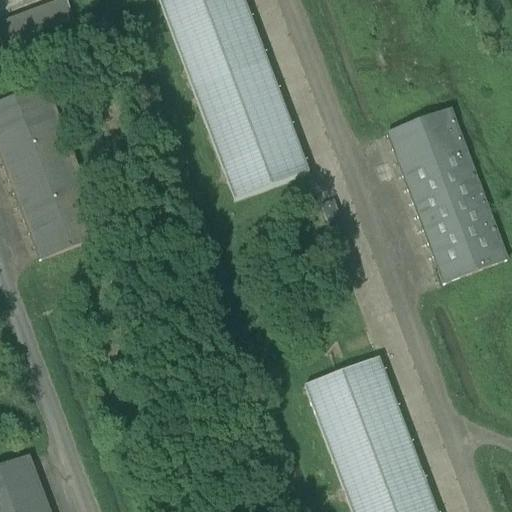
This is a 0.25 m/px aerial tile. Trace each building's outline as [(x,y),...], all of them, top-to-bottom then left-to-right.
[(240,0),(156,0),(159,7),(231,198),(232,202),(233,205),(306,177),(307,177),(240,0)] [(0,25),(0,47),(72,21),(64,2),(0,25)] [(45,90),(0,106),(0,163),(38,264),(101,240),(45,90)] [(449,114),(385,138),(442,287),(505,264),(449,114)] [(333,245),(346,240),(332,203),(319,208),(333,245)] [(433,511),(377,362),(303,389),(306,396),(349,511),(433,511)] [(46,511),(27,460),(0,470),(0,511),(46,511)]
